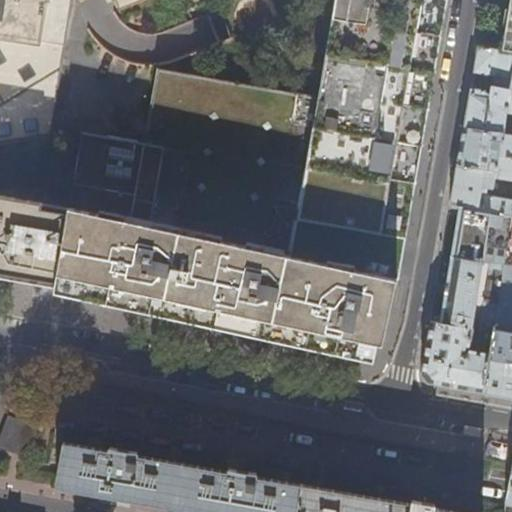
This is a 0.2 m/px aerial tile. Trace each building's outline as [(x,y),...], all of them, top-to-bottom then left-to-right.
[(0,0),(0,144),(51,137),(74,0),(0,0)] [(442,27),(447,0),(335,0),(319,96),(160,68),(147,143),(81,132),(69,207),(56,286),(116,299),(185,314),(254,329),(319,343),(355,351),(378,336),(391,277),(398,279),(406,232),(421,151),(425,129),(442,27)] [(511,0),(510,0),(509,9),(497,8),(492,48),(511,51),(511,0)] [(509,9),(510,0),(498,0),(497,7),(497,8),(509,9)] [(508,109),(511,82),(511,51),(492,48),(478,46),(474,72),(497,74),(495,85),(492,84),(491,92),(486,92),(486,90),(471,87),(464,127),(504,133),(504,132),(508,109)] [(511,82),(508,109),(511,109),(511,133),(504,132),(504,133),(499,170),(458,163),(451,205),(462,207),(491,212),(511,216),(511,198),(483,194),(485,185),(495,187),(497,176),(511,178),(511,82)] [(461,144),(458,163),(499,170),(504,133),(464,127),(461,144)] [(56,286),(69,207),(0,194),(0,276),(24,280),(56,286)] [(491,212),(462,207),(441,323),(472,327),(489,225),(491,212)] [(511,229),(489,225),(472,327),(441,323),(430,321),(421,374),(427,382),(483,392),(497,316),(511,231),(511,229)] [(511,231),(497,316),(511,318),(511,231)] [(511,318),(497,316),(483,392),(511,397),(511,318)] [(4,419),(0,430),(0,449),(18,455),(27,426),(4,419)] [(471,511),(433,505),(434,501),(413,498),(412,501),(256,474),(256,471),(228,466),(227,469),(136,453),(137,450),(109,445),(109,449),(65,440),(56,486),(116,497),(202,511),(471,511)]
